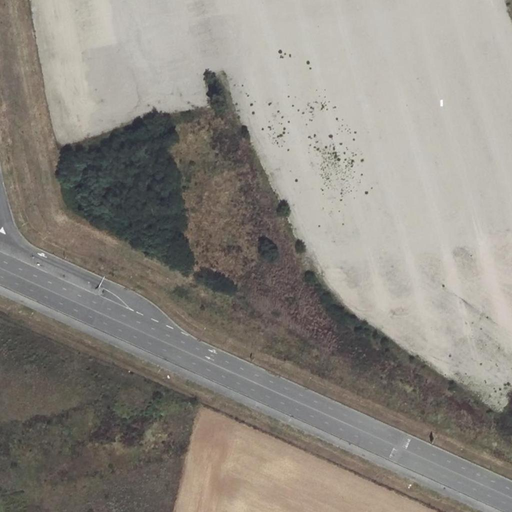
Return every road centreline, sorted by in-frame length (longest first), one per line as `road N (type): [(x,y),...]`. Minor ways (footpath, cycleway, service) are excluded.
road 1 (tertiary): [(511,497),(0,266)]
road 2 (unknown): [(422,0),(500,366),(455,357)]
road 3 (unknown): [(238,0),(271,119),(340,294),(384,328)]
road 4 (unknown): [(380,0),(455,357)]
road 5 (unknown): [(346,0),(420,345)]
road 6 (unknown): [(299,0),(384,328)]
road 7 (track): [(173,0),(182,53),(219,136)]
